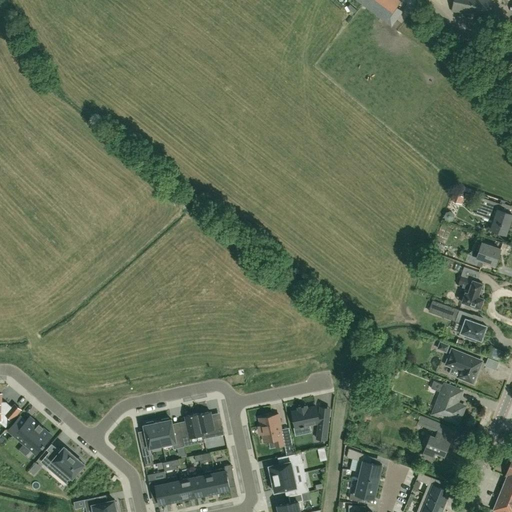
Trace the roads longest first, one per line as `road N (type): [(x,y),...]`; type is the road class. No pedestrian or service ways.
road 1 (residential): [(92,438),(129,403),(214,385),(231,402)]
road 2 (tertiary): [(462,511),(511,387)]
road 3 (unclassified): [(511,91),(425,0)]
